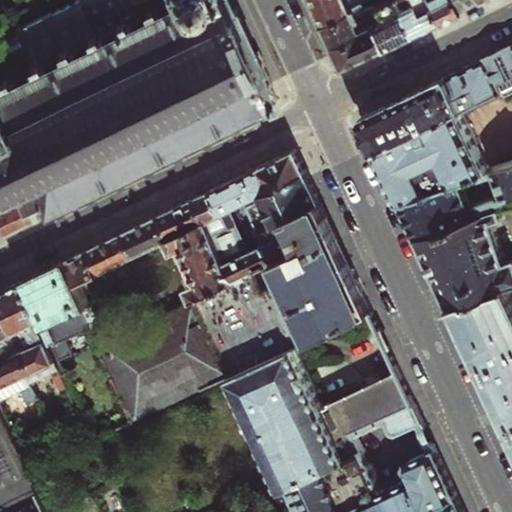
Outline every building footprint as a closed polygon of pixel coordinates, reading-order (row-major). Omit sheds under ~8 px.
[(124,0),(130,12),(121,16),(119,12),(112,16),(114,20),(94,30),(92,25),(84,29),(86,33),(65,44),(63,39),(55,43),(58,47),(36,58),(34,53),(28,56),(30,61),(6,72),(3,68),(0,69),(0,188),(12,183),(14,187),(20,185),(18,180),(33,173),(47,202),(57,197),(60,202),(68,198),(65,194),(87,183),(90,187),(98,184),(95,179),(116,169),(118,174),(126,170),(124,165),(144,155),(147,160),(155,156),(153,151),(172,142),(175,147),(182,143),(180,138),(202,127),(205,132),(211,128),(209,124),(231,114),(233,118),(241,115),(238,110),(258,100),(260,103),(264,101),(265,104),(276,98),(275,96),(277,95),(270,81),(272,81),(264,64),(266,63),(258,47),(252,50),(243,33),(240,26),(237,19),(244,15),(236,0),(235,1),(234,0),(124,0)] [(55,43),(63,39),(65,44),(86,33),(84,29),(92,25),(79,0),(65,0),(13,25),(14,27),(23,46),(28,56),(34,53),(36,58),(58,47),(55,43)] [(130,12),(124,0),(79,0),(92,25),(94,30),(114,20),(112,16),(119,12),(121,16),(130,12)] [(310,0),(311,1),(320,19),(345,7),(341,0),(310,0)] [(366,11),(364,8),(360,0),(345,7),(320,19),(325,31),(330,40),(354,29),(350,19),(366,11)] [(409,28),(395,0),(380,0),(364,8),(366,11),(380,42),(399,33),(409,28)] [(426,20),(437,15),(430,0),(395,0),(409,28),(426,20)] [(452,8),(459,5),(456,0),(430,0),(437,15),(452,8)] [(380,42),(366,11),(350,19),(354,29),(330,40),(335,51),(340,61),(380,42)] [(424,126),(465,106),(503,87),(501,83),(511,78),(511,44),(480,60),(403,97),(365,116),(371,130),(379,147),(424,126)] [(30,61),(28,56),(23,46),(0,56),(0,69),(3,68),(6,72),(30,61)] [(511,82),(503,87),(505,92),(511,88),(511,82)] [(486,153),(465,106),(424,126),(379,147),(400,192),(404,199),(493,168),(486,153)] [(273,184),(307,168),(306,165),(297,144),(263,161),(273,184)] [(247,168),(210,186),(217,199),(221,197),(226,206),(231,203),(252,247),(266,240),(245,197),(263,189),(273,184),(263,161),(260,162),(247,168)] [(511,161),(493,168),(404,199),(415,224),(420,235),(478,214),(511,202),(511,161)] [(288,212),(321,197),(318,191),(307,168),(273,184),(263,189),(282,232),(290,248),(302,242),(288,212)] [(47,202),(33,173),(18,180),(20,185),(14,187),(12,183),(0,188),(0,215),(3,223),(7,221),(47,202)] [(210,214),(226,206),(221,197),(217,199),(210,186),(206,188),(200,191),(210,214)] [(282,232),(263,189),(245,197),(266,240),(282,232)] [(210,214),(200,191),(181,200),(159,210),(170,233),(210,214)] [(283,280),(308,336),(372,306),(347,252),(343,245),(321,197),(288,212),(302,242),(290,248),(269,259),(275,272),(279,271),(283,280)] [(210,214),(230,258),(237,273),(250,268),(243,251),(252,247),(231,203),(226,206),(210,214)] [(452,304),(509,285),(511,284),(511,258),(511,259),(496,220),(508,216),(504,205),(478,214),(420,235),(437,271),(452,304)] [(170,233),(159,210),(141,220),(128,226),(139,249),(170,233)] [(210,214),(170,233),(175,244),(186,240),(203,277),(193,282),(198,292),(237,273),(230,258),(210,214)] [(139,249),(128,226),(105,237),(94,242),(105,266),(139,249)] [(203,277),(186,240),(175,244),(193,282),(203,277)] [(70,254),(81,278),(105,266),(94,242),(74,252),(70,254)] [(81,278),(70,254),(68,255),(42,268),(25,276),(48,323),(86,306),(89,305),(92,303),(81,278)] [(237,273),(198,292),(234,371),(294,343),(308,336),(283,280),(264,289),(254,266),(250,268),(237,273)] [(48,323),(25,276),(23,277),(0,287),(0,288),(18,326),(27,346),(38,369),(30,372),(39,391),(46,388),(41,378),(61,369),(51,345),(54,344),(56,342),(56,341),(48,323)] [(511,291),(509,285),(452,304),(470,342),(498,403),(511,432),(511,291)] [(0,334),(1,334),(18,326),(0,288),(0,334)] [(137,416),(221,377),(234,371),(198,292),(107,336),(104,337),(101,339),(137,416)] [(107,336),(92,303),(89,305),(86,306),(94,323),(101,339),(104,337),(107,336)] [(94,323),(86,306),(48,323),(56,341),(70,334),(94,323)] [(77,349),(70,334),(56,341),(56,342),(63,355),(77,349)] [(297,349),(294,343),(234,371),(221,377),(276,492),(293,484),(351,456),(327,402),(322,404),(305,366),(297,349)] [(38,369),(27,346),(6,355),(0,358),(0,387),(30,372),(38,369)] [(353,429),(415,399),(399,365),(378,375),(375,369),(363,374),(366,380),(328,398),(329,401),(327,402),(351,456),(363,451),(356,435),(353,429)] [(0,387),(0,397),(22,387),(30,404),(42,399),(39,391),(30,372),(0,387)] [(353,429),(356,435),(390,419),(395,432),(402,433),(426,422),(415,399),(353,429)] [(42,424),(51,419),(47,410),(38,414),(42,424)] [(423,511),(460,495),(439,450),(413,462),(411,467),(417,479),(383,494),(363,451),(351,456),(293,484),(305,511),(423,511)] [(467,511),(460,495),(423,511),(467,511)]
